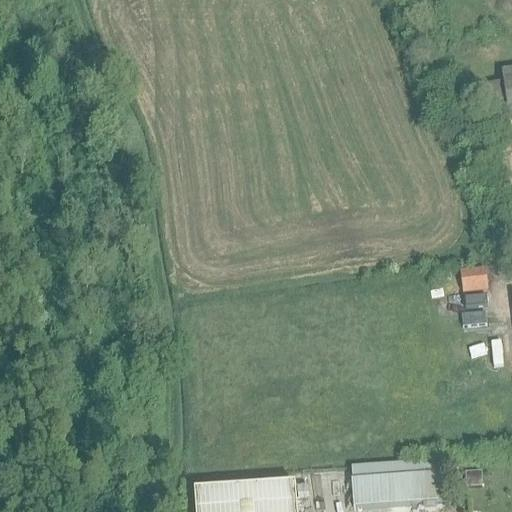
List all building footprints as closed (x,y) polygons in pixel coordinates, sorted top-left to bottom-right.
[(511,73),(501,75),(509,125),(511,124),(511,73)] [(477,89),(481,115),(506,111),(502,85),(477,89)] [(462,281),(463,296),(486,294),(485,279),(462,281)] [(374,511),(446,507),(443,465),(351,471),(353,511),(374,511)] [(481,474),(465,475),(465,490),(482,490),(481,474)] [(297,511),(296,488),(195,495),(196,511),(297,511)]
